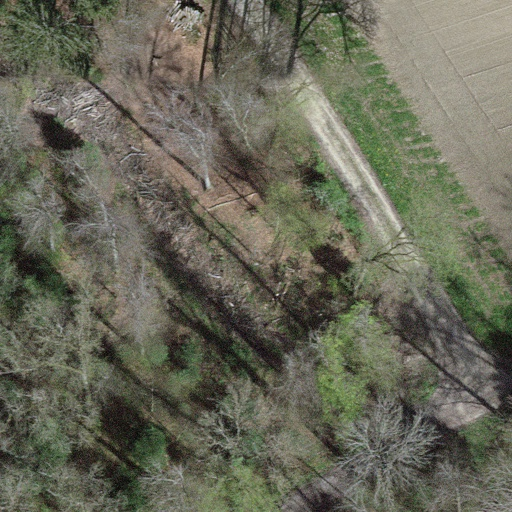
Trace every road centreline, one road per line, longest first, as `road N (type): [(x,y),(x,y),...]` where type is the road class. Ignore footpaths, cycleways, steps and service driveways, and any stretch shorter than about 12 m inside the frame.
road 1 (track): [(244,0),(478,391)]
road 2 (track): [(292,511),(478,391),(511,378)]
